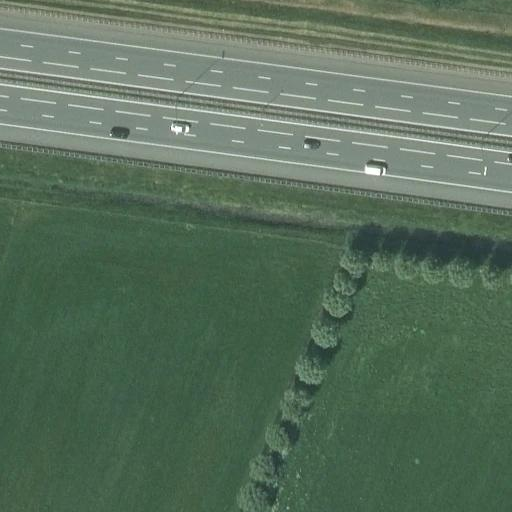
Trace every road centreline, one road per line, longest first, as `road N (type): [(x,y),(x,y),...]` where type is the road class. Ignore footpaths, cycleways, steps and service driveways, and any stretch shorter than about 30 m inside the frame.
road 1 (motorway): [(0,105),(511,175)]
road 2 (motorway): [(511,120),(0,51)]
